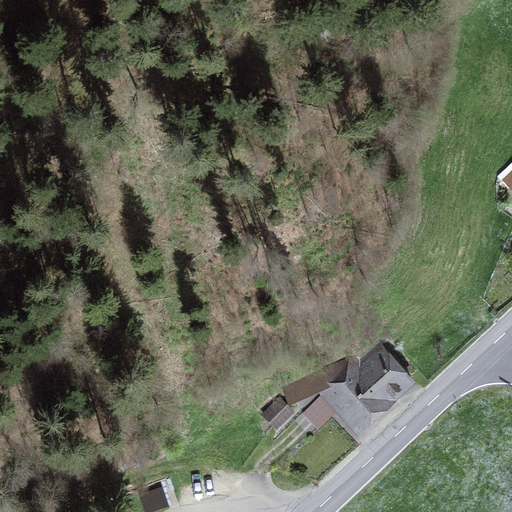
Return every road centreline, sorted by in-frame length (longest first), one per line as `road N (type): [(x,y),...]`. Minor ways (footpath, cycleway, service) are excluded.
road 1 (track): [(229,511),(231,484),(222,468),(198,456),(165,456),(43,508),(8,511)]
road 2 (secondary): [(316,511),(506,331)]
